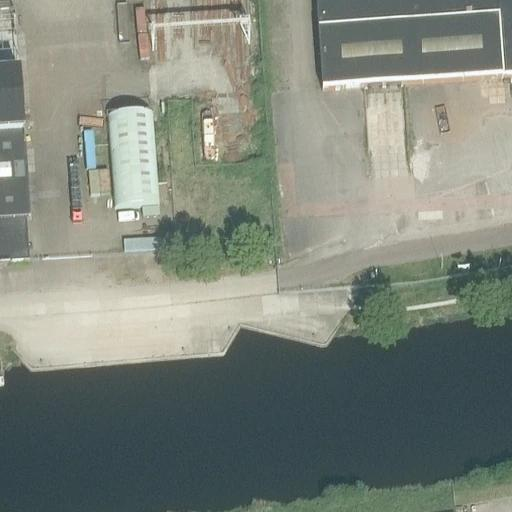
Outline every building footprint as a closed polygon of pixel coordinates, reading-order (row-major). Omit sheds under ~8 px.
[(511,0),(317,0),(323,94),(336,93),(511,80),(511,0)] [(0,74),(17,73),(13,13),(0,14),(0,74)] [(0,264),(26,263),(23,224),(28,223),(18,75),(0,76),(0,264)] [(160,219),(152,116),(108,119),(115,215),(142,213),(143,220),(160,219)] [(187,185),(187,222),(217,222),(217,185),(187,185)] [(229,224),(254,223),(253,191),(227,192),(229,224)]
